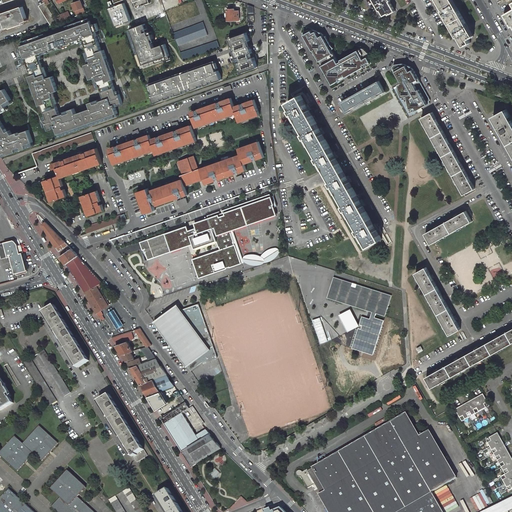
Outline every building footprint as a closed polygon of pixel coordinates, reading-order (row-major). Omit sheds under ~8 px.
[(396,11),(389,0),(375,0),(384,16),(388,13),(389,15),(396,11)] [(462,17),(452,0),(446,0),(440,3),(452,23),(462,17)] [(70,5),(74,15),(78,13),(77,11),(82,9),(79,1),(70,5)] [(45,2),(39,6),(51,25),(57,23),(55,20),(46,5),(45,2)] [(23,7),(0,14),(0,30),(27,21),(23,7)] [(234,9),(227,9),(227,20),(238,20),(238,11),(234,11),(234,9)] [(57,23),(67,20),(65,15),(64,14),(60,15),(61,17),(55,20),(57,23)] [(474,37),(462,17),(452,23),(465,46),(471,42),(469,39),(474,37)] [(70,25),(71,28),(87,22),(86,19),(70,25)] [(22,45),(21,45),(22,49),(26,58),(42,53),(79,40),(96,34),(92,24),(91,21),(87,22),(71,28),(46,37),(22,45)] [(131,29),(144,65),(167,56),(163,45),(154,47),(153,42),(155,42),(151,31),(148,32),(145,23),(131,29)] [(207,35),(203,23),(173,34),(178,46),(207,35)] [(95,24),(92,24),(96,34),(99,43),(101,42),(98,31),(95,24)] [(304,34),(304,35),(307,40),(313,51),(314,50),(320,61),(323,65),(327,73),(326,74),(332,85),(340,80),(341,81),(347,77),(346,77),(365,67),(374,62),(369,53),(368,53),(364,49),(363,48),(362,48),(361,49),(359,50),(341,60),(342,61),(339,63),(336,58),(334,54),(332,50),(334,48),(331,44),(327,38),(326,36),(324,37),(323,34),(321,32),(315,30),(314,30),(313,30),(307,31),(305,31),(304,32),(304,34)] [(238,63),(241,73),(258,67),(255,60),(254,57),(251,58),(249,54),(253,53),(250,45),(249,46),(248,41),(250,41),(247,32),(229,38),(232,48),(234,47),(235,51),(233,51),(236,59),(239,57),(241,62),(238,63)] [(21,42),(22,45),(46,37),(45,33),(21,42)] [(79,40),(80,42),(84,40),(88,52),(90,58),(97,55),(96,52),(102,50),(99,43),(96,34),(79,40)] [(218,40),(180,52),(183,60),(220,47),(218,40)] [(97,77),(98,81),(106,79),(107,82),(112,80),(114,79),(104,50),(102,50),(96,52),(97,55),(90,58),(91,62),(88,63),(85,64),(88,72),(90,77),(90,79),(94,78),(97,77)] [(31,72),(32,75),(37,73),(38,76),(45,74),(39,56),(42,55),(43,55),(42,53),(26,58),(27,63),(28,64),(31,72)] [(222,80),(219,70),(217,71),(216,68),(214,62),(150,85),(153,93),(151,94),(155,103),(163,101),(162,98),(165,97),(166,99),(171,97),(171,95),(176,93),(177,95),(185,93),(184,90),(191,88),(192,90),(200,88),(199,85),(205,83),(205,86),(211,84),(210,82),(213,80),(214,82),(222,80)] [(401,82),(398,85),(398,88),(398,90),(399,94),(401,97),(402,99),(408,98),(408,101),(408,103),(409,105),(410,108),(411,111),(417,110),(430,103),(429,101),(431,100),(413,69),(412,67),(410,66),(403,63),(402,63),(396,64),(395,65),(394,66),(394,67),(394,68),(394,69),(400,80),(401,82)] [(36,96),(40,105),(42,105),(47,103),(46,99),(54,97),(52,93),(55,92),(58,91),(56,83),(54,78),(53,76),(50,77),(47,78),(45,74),(38,76),(37,73),(32,75),(29,76),(33,86),(36,96)] [(98,81),(104,99),(110,97),(113,105),(115,104),(116,107),(123,104),(120,94),(117,94),(113,84),(112,80),(107,82),(106,79),(98,81)] [(365,90),(356,94),(355,93),(352,95),(353,96),(342,103),(348,113),(354,110),(353,109),(379,95),(385,92),(379,81),(368,88),(367,87),(364,89),(365,90)] [(0,156),(1,157),(8,155),(17,152),(22,150),(27,148),(34,146),(33,142),(30,132),(29,130),(28,130),(21,132),(21,131),(18,132),(12,134),(10,130),(8,127),(6,129),(0,118),(0,113),(1,114),(5,111),(8,109),(6,107),(13,103),(12,101),(11,100),(9,96),(6,91),(4,89),(0,91),(0,156)] [(46,116),(47,119),(45,120),(45,121),(48,130),(53,129),(52,126),(55,125),(57,124),(54,117),(60,115),(54,97),(46,99),(47,103),(42,105),(46,116)] [(58,134),(118,113),(117,112),(116,107),(115,104),(113,105),(110,97),(104,99),(100,101),(100,102),(95,104),(94,101),(89,103),(91,108),(76,113),(74,108),(69,110),(70,112),(65,114),(65,113),(60,115),(54,117),(57,124),(55,125),(56,128),(58,134)] [(235,106),(232,97),(225,99),(211,104),(217,120),(238,113),(235,106)] [(301,97),(288,104),(291,110),(290,111),(293,116),(294,115),(305,134),(304,135),(306,140),(308,139),(319,158),(317,159),(320,164),(321,163),(324,168),(332,182),(331,183),(333,188),(335,187),(345,205),(344,206),(346,211),(348,210),(359,230),(358,230),(360,235),(362,234),(369,247),(381,240),(301,97)] [(239,116),(241,122),(260,116),(261,115),(255,99),(248,101),(242,104),(235,106),(238,113),(239,116)] [(197,128),(217,120),(211,104),(196,110),(191,112),(197,128)] [(503,134),(511,149),(511,119),(506,109),(493,116),(499,127),(503,134)] [(118,113),(58,134),(59,137),(89,126),(92,125),(119,116),(118,113)] [(451,146),(451,140),(450,141),(449,142),(440,125),(439,120),(438,121),(437,121),(433,113),(422,119),(465,195),(475,189),(472,183),(472,179),(470,180),(461,163),(461,158),(458,159),(451,146)] [(151,139),(155,150),(156,153),(157,155),(198,141),(192,125),(183,128),(174,131),(165,134),(161,135),(151,139)] [(92,132),(33,153),(35,160),(94,139),(92,132)] [(155,150),(151,139),(150,134),(143,137),(111,148),(109,148),(115,164),(116,164),(136,157),(155,150)] [(182,179),(185,186),(195,183),(199,181),(205,179),(206,184),(213,182),(217,180),(233,175),(236,173),(247,170),(245,164),(252,161),(255,160),(265,157),(259,142),(240,149),(239,149),(240,151),(242,155),(221,162),(203,168),(200,169),(198,170),(193,156),(179,161),(182,172),(183,172),(184,174),(181,175),(182,179)] [(58,168),(60,175),(44,180),(52,202),(67,196),(61,178),(103,164),(97,148),(52,163),(54,169),(58,168)] [(185,186),(182,179),(151,189),(153,193),(150,194),(148,188),(137,192),(138,193),(141,203),(144,211),(145,214),(156,210),(155,208),(154,205),(157,204),(157,206),(173,200),(188,195),(187,193),(186,189),(185,186)] [(98,190),(82,196),(89,216),(105,210),(98,190)] [(187,224),(139,241),(142,250),(144,249),(148,259),(185,246),(185,244),(187,243),(188,245),(192,243),(194,248),(216,240),(218,246),(219,245),(220,248),(192,258),(199,277),(227,267),(226,266),(229,265),(229,266),(241,262),(235,243),(234,243),(233,241),(234,240),(231,231),(228,223),(231,222),(231,223),(235,222),(236,225),(275,211),(271,200),(272,200),(269,192),(221,209),(222,211),(220,212),(219,210),(207,214),(210,222),(189,229),(187,224)] [(331,233),(338,230),(321,194),(314,197),(331,233)] [(177,201),(177,202),(178,205),(179,204),(180,208),(187,204),(188,203),(188,202),(186,198),(178,201),(177,201)] [(434,229),(425,233),(431,244),(472,221),(466,211),(457,215),(456,214),(453,216),(453,218),(438,226),(437,224),(433,227),(434,229)] [(120,215),(85,227),(87,233),(112,225),(123,221),(121,215),(120,215)] [(65,242),(46,222),(42,224),(56,248),(65,242)] [(14,240),(0,243),(0,251),(2,258),(10,256),(15,273),(27,270),(23,258),(22,254),(22,253),(20,253),(18,246),(17,244),(16,243),(14,241),(14,240)] [(59,252),(68,245),(65,242),(56,248),(59,252)] [(61,256),(72,249),(68,245),(59,252),(61,256)] [(78,255),(72,248),(72,249),(61,256),(66,264),(78,255)] [(80,286),(84,293),(97,286),(102,283),(78,255),(66,264),(80,286)] [(426,267),(416,273),(450,335),(461,329),(455,320),(457,319),(455,315),(453,316),(444,300),(446,299),(444,295),(442,296),(433,279),(435,278),(433,274),(431,275),(426,267)] [(392,295),(334,277),(327,298),(377,313),(385,316),(392,295)] [(101,292),(97,286),(84,293),(89,300),(101,292)] [(98,302),(105,298),(101,292),(89,300),(91,304),(91,305),(96,314),(97,313),(101,311),(103,310),(98,302)] [(109,306),(105,298),(98,302),(103,310),(109,306)] [(154,321),(154,322),(191,371),(202,362),(218,357),(199,304),(182,310),(178,304),(154,321)] [(89,360),(55,306),(45,312),(79,367),(89,360)] [(339,315),(348,331),(359,326),(351,309),(339,315)] [(320,317),(313,320),(321,343),(328,341),(320,317)] [(434,372),(426,377),(432,388),(511,342),(511,329),(499,336),(497,335),(494,337),(495,339),(478,348),(477,346),(474,348),(475,350),(459,359),(457,357),(454,359),(455,361),(438,370),(437,368),(433,371),(434,372)] [(140,330),(136,331),(147,348),(148,348),(152,347),(140,330)] [(128,342),(125,343),(120,336),(112,338),(123,356),(131,353),(134,352),(128,342)] [(147,348),(142,350),(149,362),(155,359),(148,348),(147,348)] [(71,392),(45,350),(38,354),(65,396),(71,392)] [(127,362),(135,359),(131,353),(123,356),(127,362)] [(57,401),(31,358),(24,362),(51,405),(57,401)] [(142,364),(140,359),(127,364),(131,369),(142,364)] [(131,369),(141,385),(167,376),(155,359),(149,362),(142,364),(131,369)] [(141,385),(149,398),(161,393),(175,387),(167,376),(141,385)] [(0,408),(1,411),(14,403),(9,395),(10,394),(0,377),(0,408)] [(156,410),(168,404),(161,393),(149,398),(156,410)] [(148,456),(110,394),(100,401),(137,462),(148,456)] [(483,394),(456,410),(462,421),(469,417),(476,413),(483,410),(490,406),(483,394)] [(189,408),(185,403),(161,418),(165,424),(182,413),(189,408)] [(182,413),(165,424),(178,446),(195,435),(182,413)] [(315,485),(321,496),(320,496),(329,511),(442,511),(432,494),(457,480),(430,433),(421,439),(407,415),(308,471),(308,470),(302,473),(301,472),(300,472),(299,473),(298,474),(297,475),(298,477),(299,478),(301,478),(307,489),(315,485)] [(26,461),(34,453),(42,461),(49,453),(51,451),(58,443),(39,426),(23,444),(15,436),(0,451),(0,455),(1,457),(17,471),(24,463),(26,461)] [(178,446),(191,467),(222,446),(207,428),(195,435),(178,446)] [(490,438),(486,440),(490,447),(494,453),(498,460),(502,467),(506,474),(511,470),(511,458),(498,433),(490,438)] [(87,487),(68,470),(51,488),(61,497),(52,507),(57,511),(94,511),(86,504),(81,499),(78,497),(87,487)] [(511,470),(506,474),(501,477),(505,484),(509,491),(511,489),(511,470)] [(144,511),(129,487),(123,491),(135,511),(144,511)] [(9,489),(0,498),(0,511),(34,511),(18,497),(9,489)] [(182,511),(169,489),(158,495),(168,511),(182,511)] [(125,511),(116,496),(109,500),(116,511),(125,511)] [(511,499),(485,511),(508,511),(511,510),(511,499)]
